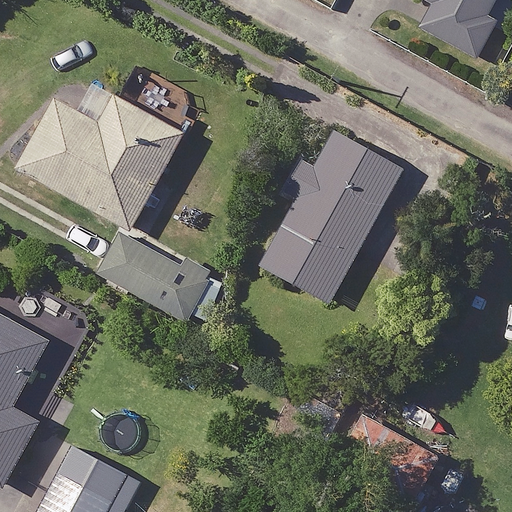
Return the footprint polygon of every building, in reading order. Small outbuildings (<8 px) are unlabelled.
[(502,0),(436,0),(440,2),(426,26),(481,56),(501,19),(495,16),(502,0)] [(117,93),(75,70),(23,165),(136,227),(188,131),(117,93)] [(408,165),(336,126),(265,260),(337,299),(408,165)] [(221,278),(130,233),(110,274),(200,319),(221,278)] [(52,339),(0,310),(0,479),(9,484),(43,420),(16,405),(52,339)] [(128,511),(156,461),(90,425),(43,511),(128,511)] [(415,511),(446,452),(410,433),(375,501),(396,511),(415,511)]
